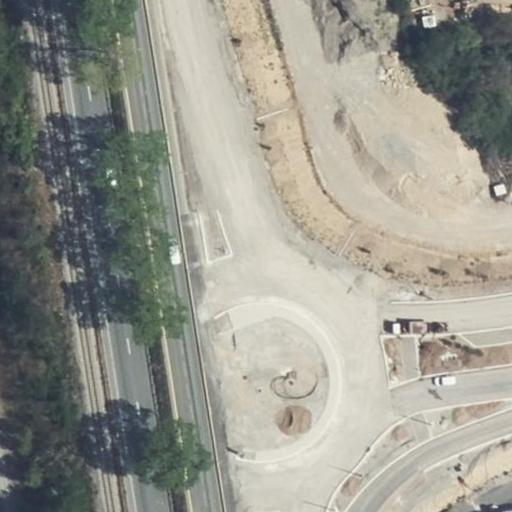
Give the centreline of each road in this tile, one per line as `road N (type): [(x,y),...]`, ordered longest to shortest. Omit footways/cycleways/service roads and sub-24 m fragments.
road 1 (primary): [(56,0),(100,299),(142,511)]
road 2 (primary): [(111,0),(160,159),(188,307)]
road 3 (primary): [(264,282),(170,0)]
road 4 (primary): [(188,307),(157,359),(153,389),(173,446),(207,476)]
road 5 (unclassified): [(361,511),(438,444),(511,421)]
road 6 (unclassified): [(511,310),(333,314)]
road 7 (unclassified): [(355,420),(390,404),(511,381)]
